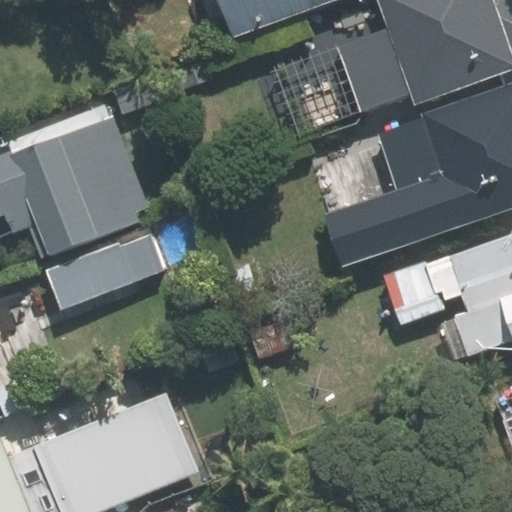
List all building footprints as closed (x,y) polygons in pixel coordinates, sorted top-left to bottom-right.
[(334,0),(224,0),(236,34),(334,0)] [(511,73),(511,0),(382,0),(392,26),(281,67),(306,133),(420,90),(426,106),(511,73)] [(511,207),(511,89),(381,133),(401,194),(327,219),(342,264),(511,207)] [(183,264),(114,98),(12,140),(16,149),(0,155),(0,229),(4,239),(44,223),(57,254),(43,259),(65,313),(183,264)] [(511,233),(393,278),(412,328),(453,313),(471,360),(511,344),(511,233)] [(511,389),(499,395),(511,425),(511,389)] [(0,511),(34,511),(6,436),(0,438),(0,511)]
